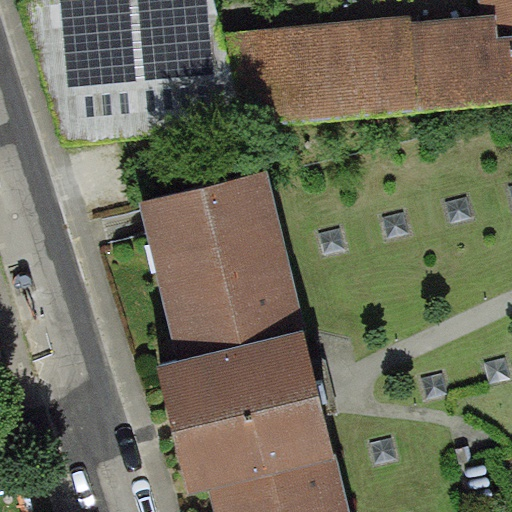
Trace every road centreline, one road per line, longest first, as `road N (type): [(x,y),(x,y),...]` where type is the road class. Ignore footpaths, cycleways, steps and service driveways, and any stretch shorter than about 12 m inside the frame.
road 1 (residential): [(0,142),(68,397)]
road 2 (residential): [(68,397),(109,511)]
